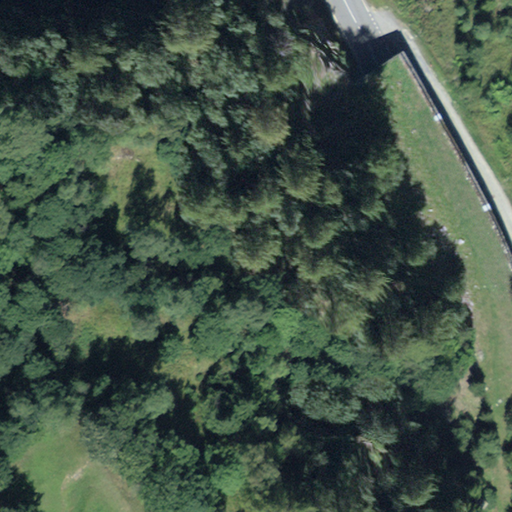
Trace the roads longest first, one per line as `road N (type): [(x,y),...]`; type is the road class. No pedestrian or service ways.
road 1 (tertiary): [(508,511),(494,389),(449,239),(344,0)]
road 2 (track): [(360,31),(409,46),(511,240)]
